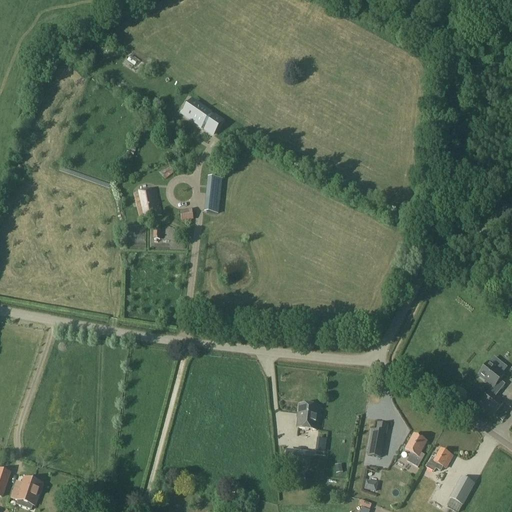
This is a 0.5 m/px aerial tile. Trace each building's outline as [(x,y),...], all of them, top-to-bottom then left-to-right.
[(194,102),(184,116),(212,136),(222,122),(194,102)] [(155,140),(159,134),(153,129),(148,135),(155,140)] [(176,163),(179,172),(187,170),(184,161),(176,163)] [(219,201),(221,180),(210,179),(208,200),(219,201)] [(154,190),(135,194),(140,220),(160,216),(154,190)] [(175,205),(187,205),(188,193),(175,193),(175,205)] [(122,236),(132,236),(132,222),(121,222),(122,236)] [(153,230),(153,240),(162,240),(162,238),(160,238),(161,230),(153,230)] [(490,391),(495,395),(504,385),(499,381),(504,375),(489,363),(478,376),(493,388),(490,391)] [(495,395),(490,391),(481,403),(494,414),(504,402),(495,395)] [(319,407),(300,405),(297,429),(316,431),(319,407)] [(380,458),(384,433),(386,434),(387,425),(377,424),(376,431),(372,430),(367,455),(380,458)] [(411,454),(407,462),(417,468),(424,456),(420,454),(426,443),(413,436),(405,451),(411,454)] [(317,439),(315,451),(325,453),(327,440),(317,439)] [(286,450),(284,463),(306,465),(307,453),(286,450)] [(441,450),(438,455),(434,453),(425,468),(434,473),(436,470),(440,472),(442,468),(446,470),(453,457),(441,450)] [(0,471),(0,497),(9,474),(0,471)] [(22,484),(16,482),(10,500),(18,502),(16,507),(29,511),(30,511),(32,507),(35,508),(43,485),(24,478),(22,484)] [(450,499),(462,506),(474,484),(462,478),(450,499)] [(376,492),(378,482),(365,480),(363,489),(376,492)] [(440,502),(444,494),(436,490),(432,498),(440,502)]
